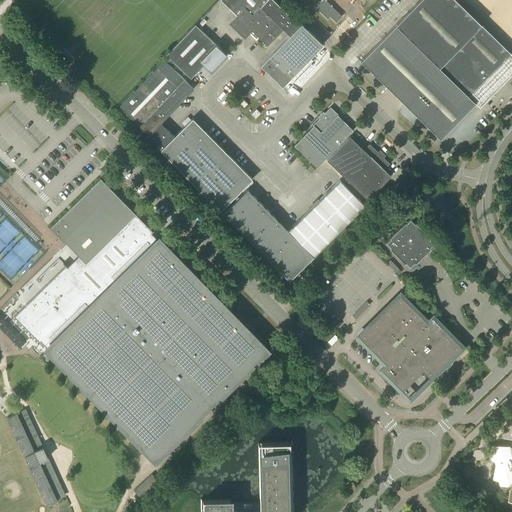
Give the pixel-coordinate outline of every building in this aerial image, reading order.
[(221,0),(236,15),(229,23),(244,38),(249,33),(256,40),(259,37),(267,45),(283,28),(290,35),(260,65),(282,86),(323,45),(301,24),(299,26),(272,0),(221,0)] [(324,0),(322,0),(315,8),(327,19),(330,16),(336,22),(341,17),(324,0)] [(510,53),(455,0),(420,0),(417,4),(396,25),(361,60),(440,138),(475,102),(478,105),(511,70),(511,54),(510,53)] [(197,85),(226,55),(195,25),(166,55),(197,85)] [(174,136),(169,131),(160,123),(194,88),(164,60),(120,107),(149,135),(147,137),(156,145),(160,150),(220,211),(252,179),(192,118),(174,136)] [(317,168),(326,159),(353,131),(338,116),(339,115),(330,107),(313,125),(313,126),(294,146),(317,168)] [(255,119),(260,114),(256,110),(251,115),(255,119)] [(364,150),(350,136),(327,160),(368,200),(391,176),(384,169),(389,164),(370,145),(364,150)] [(152,231),(136,214),(100,179),(50,228),(85,263),(77,270),(74,274),(63,263),(65,266),(14,317),(39,342),(37,344),(38,344),(43,339),(48,345),(45,349),(155,461),(252,366),(268,350),(158,238),(154,242),(151,238),(148,236),(154,230),(152,231)] [(289,281),(365,206),(339,180),(288,230),(247,189),(223,213),(289,281)] [(415,223),(410,219),(406,223),(405,222),(390,237),(391,238),(386,242),(390,247),(390,248),(405,263),(406,262),(410,266),(414,262),(415,263),(431,248),(430,247),(434,243),(430,238),(431,238),(416,222),(415,223)] [(395,272),(398,269),(390,260),(387,263),(395,272)] [(296,288),(305,279),(299,273),(290,282),(296,288)] [(428,322),(400,294),(358,336),(386,364),(380,369),(402,391),(422,370),(430,378),(444,365),(447,368),(451,364),(448,361),(462,346),(433,317),(428,322)] [(355,319),(370,305),(367,302),(353,316),(355,319)] [(339,338),(335,334),(328,341),(331,345),(339,338)] [(47,505),(66,496),(25,409),(6,417),(47,505)] [(293,511),(292,441),(291,441),(291,442),(258,443),(259,502),(247,503),(247,511),(293,511)] [(511,449),(509,449),(509,447),(491,446),(489,460),(495,461),(496,465),(493,479),(499,481),(500,486),(507,486),(511,481),(511,486),(509,490),(508,500),(511,501),(511,449)] [(142,500),(160,483),(152,475),(134,491),(137,494),(142,500)] [(201,501),(201,499),(200,499),(200,511),(247,511),(247,503),(231,503),(231,500),(201,501)]
